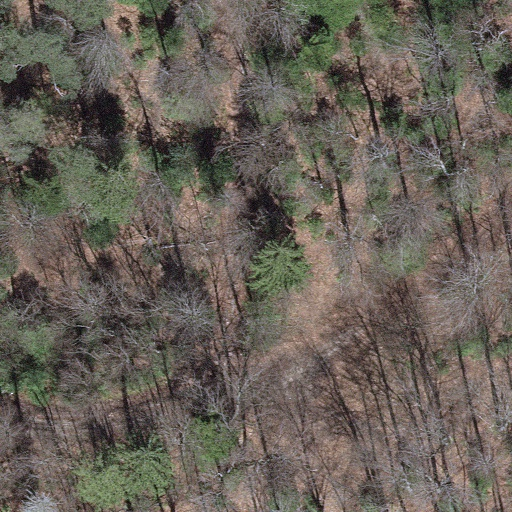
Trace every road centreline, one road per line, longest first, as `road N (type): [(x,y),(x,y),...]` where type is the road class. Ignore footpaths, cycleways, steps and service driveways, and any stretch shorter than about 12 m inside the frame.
road 1 (track): [(511,212),(448,260),(232,386),(155,421),(79,427),(0,411)]
road 2 (track): [(224,0),(236,108),(232,386)]
